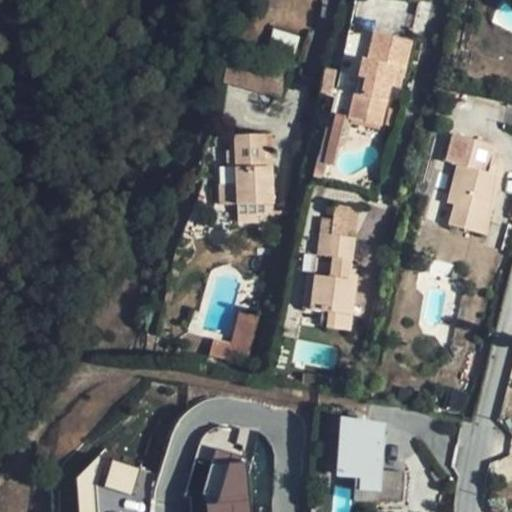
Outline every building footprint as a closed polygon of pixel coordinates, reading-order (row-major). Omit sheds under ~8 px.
[(363,96),(357,95),(356,94),(350,119),(381,126),(391,85),(395,68),(402,70),(405,70),(412,41),(375,33),(368,61),(364,59),(360,77),(361,78),(366,79),(363,96)] [(230,56),(224,84),(281,99),(288,71),(230,56)] [(395,68),(391,85),(398,87),(402,70),(395,68)] [(331,71),(325,70),(320,95),(330,97),(335,78),(331,71)] [(366,79),(361,78),(357,95),(363,96),(366,79)] [(454,205),(449,226),(486,235),(501,176),(489,173),(496,145),(453,134),(446,162),(458,165),(448,204),(454,205)] [(237,185),(228,185),(219,185),(221,206),(238,205),(258,205),(274,204),(272,152),(265,153),(264,135),(235,136),(236,149),(237,185)] [(236,149),(229,148),(226,148),(228,185),(237,185),(236,149)] [(274,204),(258,205),(259,216),(274,216),(274,204)] [(258,205),(238,205),(238,224),(259,223),(259,216),(258,205)] [(335,205),(332,235),(355,238),(359,208),(335,205)] [(316,276),(311,310),(330,312),(328,328),(350,331),(357,281),(350,280),(351,274),(355,238),(332,235),(321,234),(318,255),(334,257),(331,278),(316,276)] [(311,310),(316,276),(307,276),(302,309),(311,310)] [(231,345),(247,365),(260,317),(240,311),(231,345)] [(247,365),(231,345),(214,340),(210,356),(247,365)] [(386,426),(347,420),(343,474),(356,475),(367,475),(366,487),(381,489),(381,501),(407,501),(409,471),(383,470),(386,426)] [(154,461),(82,467),(85,511),(132,511),(133,511),(158,509),(154,461)] [(255,511),(251,461),(213,464),(216,511),(255,511)] [(367,475),(356,475),(355,502),(381,501),(381,489),(366,487),(367,475)]
